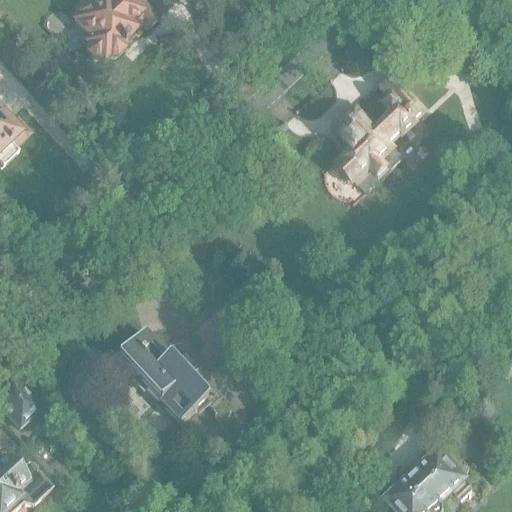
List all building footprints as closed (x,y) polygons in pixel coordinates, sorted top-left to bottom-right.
[(144,34),(157,22),(136,0),(102,0),(90,12),(88,10),(82,10),(75,17),(74,24),(76,27),(90,41),(85,49),(88,53),(87,54),(86,59),(92,65),(97,65),(98,64),(102,67),(108,62),(115,62),(123,55),(123,49),(137,36),(136,34),(140,30),(144,34)] [(337,168),(343,173),(341,175),(354,189),(356,186),(366,197),(402,163),(394,155),(396,154),(390,148),(403,136),(407,140),(418,131),(412,125),(423,116),(391,81),(380,91),(391,104),(385,109),(391,117),(375,131),(357,112),(334,134),(345,145),(342,148),(350,155),(337,168)] [(14,150),(27,137),(16,126),(12,129),(0,116),(0,166),(3,170),(19,155),(14,150)] [(206,404),(173,368),(143,335),(116,360),(179,429),(206,404)] [(41,412),(31,400),(14,381),(0,393),(0,411),(19,432),(41,412)] [(442,459),(440,457),(386,506),(391,511),(442,511),(442,510),(453,499),(458,504),(472,491),(467,486),(465,483),(470,473),(453,455),(442,459)] [(52,493),(31,470),(29,467),(19,477),(4,460),(0,463),(0,511),(17,511),(22,508),(32,511),(52,493)]
